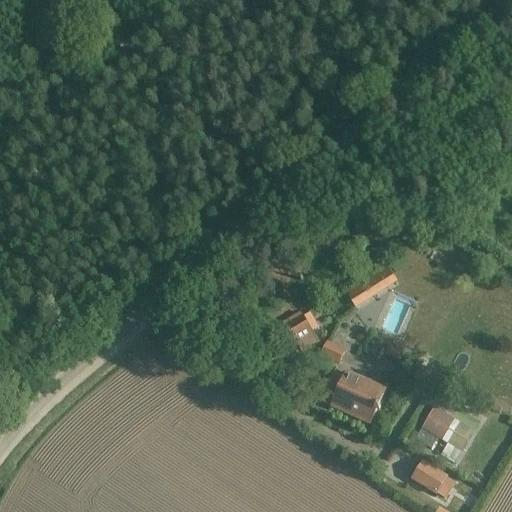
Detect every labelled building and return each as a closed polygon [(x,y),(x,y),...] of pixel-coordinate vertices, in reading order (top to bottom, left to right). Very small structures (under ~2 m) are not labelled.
[(295,340),(310,330),(303,319),(288,328),(295,340)] [(339,366),(345,352),(328,344),(321,358),(339,366)] [(66,352),(59,359),(62,363),(70,357),(66,352)] [(323,403),(370,423),(385,392),(349,376),(344,386),(333,381),(323,403)] [(461,452),(473,433),(435,409),(424,429),(461,452)]
